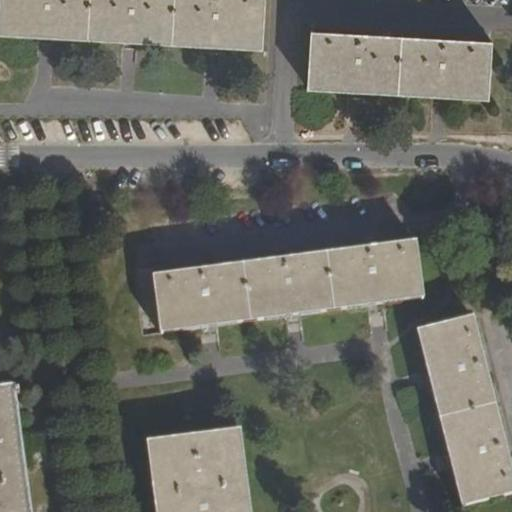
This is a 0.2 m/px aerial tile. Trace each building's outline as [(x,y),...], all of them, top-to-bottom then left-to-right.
[(0,0),(0,35),(88,41),(89,0),(0,0)] [(89,0),(88,41),(172,45),(174,0),(89,0)] [(174,0),(172,45),(261,49),(264,0),(174,0)] [(316,31),(310,31),(307,90),(489,99),(492,42),(485,41),(485,38),(455,36),(455,39),(430,38),(431,35),(373,31),(372,35),(347,34),(347,30),(316,29),(316,31)] [(160,335),(424,300),(416,245),(410,245),(409,241),(381,244),(381,248),(355,251),(355,248),(297,255),(298,259),(271,262),(271,259),(214,267),(215,270),(189,273),(189,270),(159,273),(159,277),(154,277),(160,335)] [(473,318),(417,332),(462,508),(511,495),(511,459),(509,459),(502,435),(505,434),(491,378),(488,378),(481,353),(485,353),(477,323),(474,323),(473,318)] [(0,511),(32,511),(15,388),(0,389),(0,511)] [(157,511),(250,511),(240,431),(148,443),(157,511)]
